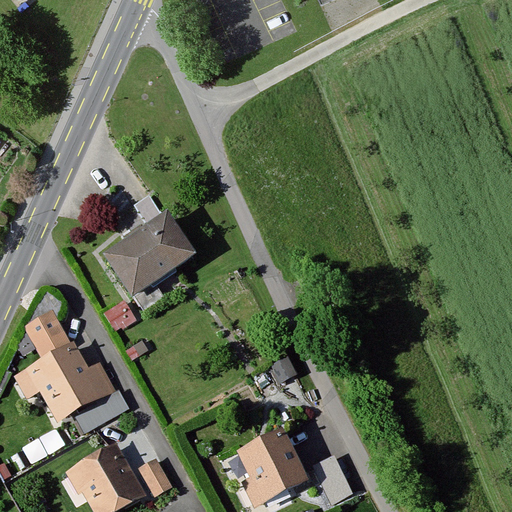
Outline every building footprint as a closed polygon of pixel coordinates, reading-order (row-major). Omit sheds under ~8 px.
[(195,255),(167,212),(106,252),(133,295),(195,255)] [(36,354),(9,368),(26,402),(42,393),(56,420),(106,395),(92,368),(83,372),(52,312),(22,327),(36,354)] [(283,434),(240,455),(252,480),(243,484),(255,508),(307,483),(283,434)] [(113,443),(63,474),(86,511),(122,511),(146,498),(113,443)] [(339,453),(317,461),(331,500),(353,492),(339,453)] [(155,494),(176,483),(160,454),(139,466),(155,494)]
